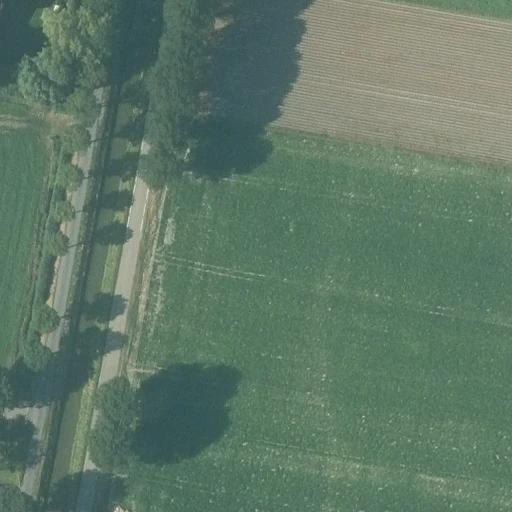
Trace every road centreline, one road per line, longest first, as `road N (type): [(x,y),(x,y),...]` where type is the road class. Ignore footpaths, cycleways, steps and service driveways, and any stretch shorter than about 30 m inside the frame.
road 1 (unclassified): [(111,0),(20,511)]
road 2 (unclassified): [(82,511),(173,0)]
